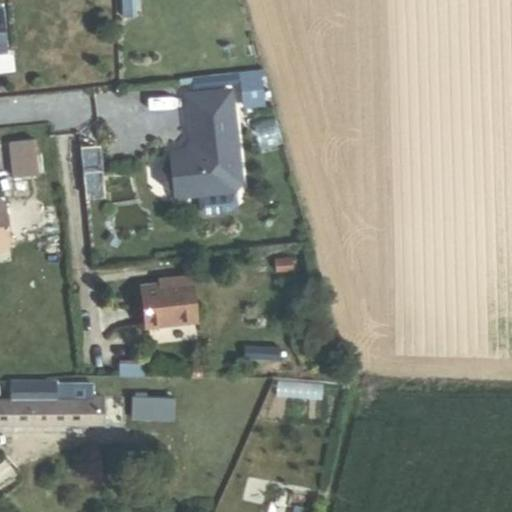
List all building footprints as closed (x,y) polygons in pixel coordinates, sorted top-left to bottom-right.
[(4,3),(0,3),(0,50),(9,50),(4,3)] [(261,103),(258,76),(242,78),(244,104),(261,103)] [(240,182),(230,90),(187,95),(191,140),(192,147),(193,148),(190,152),(188,151),(169,153),(170,161),(166,162),(158,171),(159,183),(168,189),(173,188),(174,196),(233,190),(240,182)] [(14,178),(38,175),(35,142),(10,145),(14,178)] [(0,246),(12,245),(7,202),(0,203),(0,246)] [(154,330),(204,323),(198,277),(176,280),(177,286),(149,290),(154,330)] [(88,401),(95,401),(94,386),(59,387),(59,378),(15,380),(15,400),(88,401)] [(135,419),(167,420),(168,399),(135,398),(135,419)] [(0,426),(88,427),(88,401),(15,400),(0,399),(0,426)] [(107,427),(107,425),(107,401),(95,401),(88,401),(88,427),(107,427)] [(107,425),(130,425),(130,401),(107,401),(107,425)] [(26,511),(28,511),(41,502),(22,481),(10,492),(26,511)]
